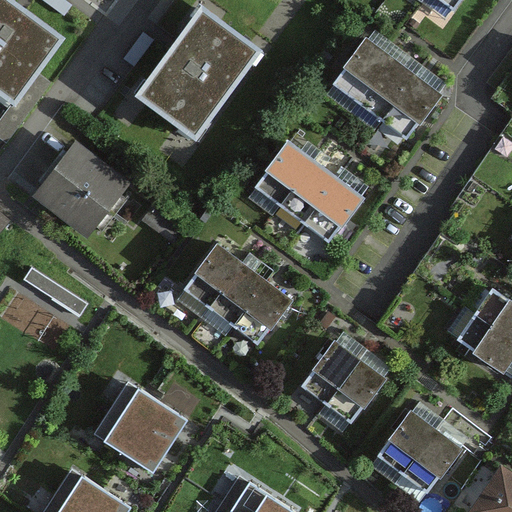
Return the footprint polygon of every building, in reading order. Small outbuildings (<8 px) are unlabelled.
[(9,0),(0,0),(0,101),(12,111),(65,43),(9,0)] [(459,0),(422,0),(447,18),(459,0)] [(264,53),(201,7),(134,100),(198,146),(264,53)] [(392,55),(367,37),(330,87),(355,106),(392,55)] [(418,74),(392,55),(355,106),(380,125),(418,74)] [(443,93),(418,74),(380,125),(405,143),(443,93)] [(314,158),(289,140),(252,190),(276,209),(314,158)] [(74,146),(32,202),(85,242),(127,186),(74,146)] [(339,177),(314,158),(276,209),(302,227),(339,177)] [(365,195),(339,177),(302,227),(327,246),(365,195)] [(242,262),(217,243),(180,294),(204,312),(242,262)] [(267,280),(242,262),(204,312),(230,331),(267,280)] [(31,269),(25,280),(83,309),(89,299),(31,269)] [(293,299),(267,280),(230,331),(255,350),(293,299)] [(511,306),(492,293),(473,321),(511,348),(511,306)] [(511,356),(511,348),(473,321),(455,346),(498,376),(511,356)] [(301,388),(323,405),(360,358),(337,341),(301,388)] [(360,358),(323,405),(346,423),(383,376),(360,358)] [(102,396),(172,441),(190,414),(119,369),(102,396)] [(84,424),(154,469),(172,441),(102,397),(84,424)] [(377,459),(399,476),(436,430),(414,412),(377,459)] [(436,430),(399,476),(423,494),(459,448),(436,430)] [(45,484),(88,511),(126,511),(133,501),(63,457),(45,484)] [(213,490),(248,511),(297,511),(301,507),(231,462),(213,490)] [(511,511),(511,469),(502,462),(468,510),(471,511),(511,511)] [(27,511),(88,511),(45,484),(27,511)] [(199,511),(248,511),(213,490),(199,511)]
